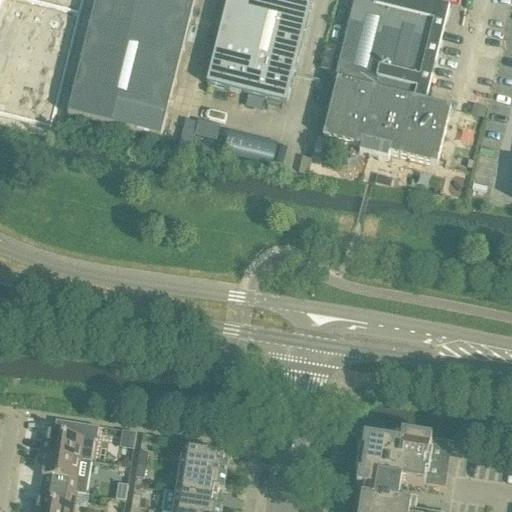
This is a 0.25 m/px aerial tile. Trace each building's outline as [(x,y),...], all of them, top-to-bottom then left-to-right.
[(0,0),(0,115),(27,123),(51,129),(83,0),(0,0)] [(161,140),(195,0),(97,0),(69,118),(161,140)] [(228,0),(207,88),(286,108),(312,0),(228,0)] [(355,4),(336,82),(337,83),(414,102),(425,105),(448,11),(437,8),(438,0),(375,0),(374,8),(355,4)] [(337,83),(323,140),(326,141),(361,150),(359,156),(388,163),(389,157),(436,169),(451,111),(425,105),(414,102),(337,83)] [(216,144),(220,128),(199,123),(198,125),(195,138),(216,144)] [(272,168),(277,145),(229,134),(223,156),(272,168)] [(44,443),(42,456),(79,462),(91,464),(95,443),(97,443),(99,430),(55,423),(53,435),(48,435),(47,443),(44,443)] [(449,468),(450,460),(451,454),(458,456),(460,446),(432,441),(432,439),(430,439),(402,435),(401,442),(400,447),(395,446),(364,441),(361,466),(357,490),(365,492),(363,501),(362,501),(359,511),(410,511),(411,508),(392,505),(395,484),(424,489),(424,487),(433,488),(445,490),(449,468)] [(180,474),(227,481),(228,469),(222,468),(224,458),(184,452),(180,474)] [(146,469),(148,456),(140,455),(138,467),(146,469)] [(42,456),(40,469),(43,470),(41,478),(47,479),(45,491),(74,496),(86,498),(91,464),(79,462),(42,456)] [(144,482),(146,469),(138,467),(136,480),(144,482)] [(225,494),(227,481),(180,474),(177,494),(217,500),(218,493),(225,494)] [(115,503),(125,504),(128,488),(118,486),(115,503)] [(71,511),(74,496),(45,491),(43,503),(38,502),(36,510),(33,510),(32,511),(71,511)] [(165,492),(162,511),(221,511),(222,509),(216,508),(217,500),(177,494),(165,492)] [(140,510),(142,499),(133,497),(131,509),(140,510)]
